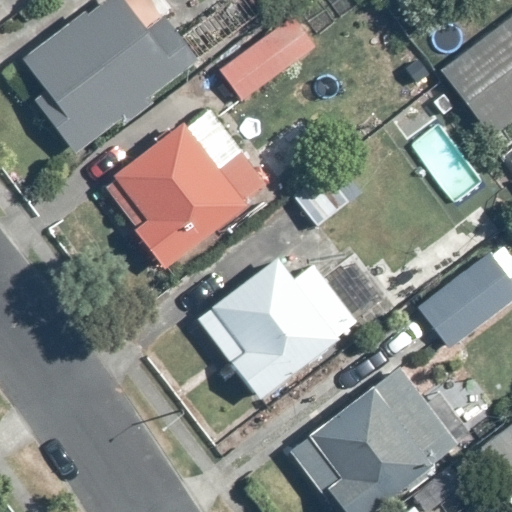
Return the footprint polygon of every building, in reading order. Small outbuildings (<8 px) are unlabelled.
[(197,60),(153,0),(97,0),(17,58),(40,91),(28,99),(67,154),(197,60)] [(486,137),(511,117),(511,13),(436,72),(486,137)] [(310,46),(286,14),(214,67),(238,100),(310,46)] [(216,170),(178,119),(105,175),(138,218),(124,228),(156,270),(266,186),(240,152),(216,170)] [(511,296),(511,264),(495,243),(413,306),(446,348),(511,296)] [(290,279),(273,256),(192,316),(251,397),(355,321),(312,263),(290,279)] [(368,511),(454,441),(392,365),(284,453),(332,511),(368,511)] [(511,484),(511,419),(471,448),(502,492),(511,484)] [(421,511),(413,501),(399,511),(421,511)]
